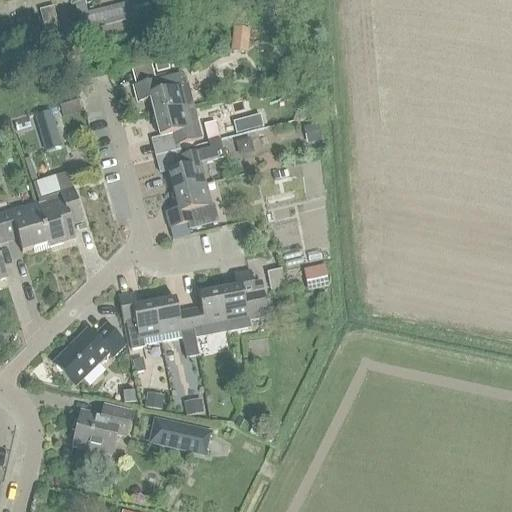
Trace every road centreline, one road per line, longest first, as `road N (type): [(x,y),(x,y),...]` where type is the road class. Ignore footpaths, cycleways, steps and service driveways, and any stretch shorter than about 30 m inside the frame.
road 1 (residential): [(126,256),(142,240),(100,78)]
road 2 (residential): [(0,384),(126,256)]
road 3 (residential): [(19,511),(33,435),(24,408),(0,392)]
